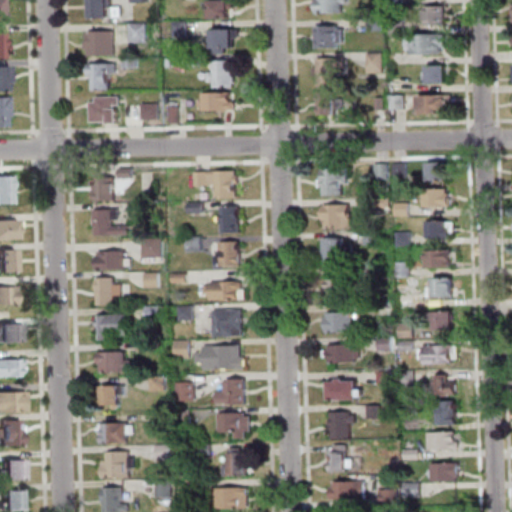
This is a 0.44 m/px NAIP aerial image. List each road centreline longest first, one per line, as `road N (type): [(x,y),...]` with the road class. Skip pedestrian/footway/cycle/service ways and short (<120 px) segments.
road 1 (residential): [(499,511),(480,0)]
road 2 (residential): [(66,511),(48,0)]
road 3 (residential): [(295,511),(278,0)]
road 4 (residential): [(511,137),(0,150)]
